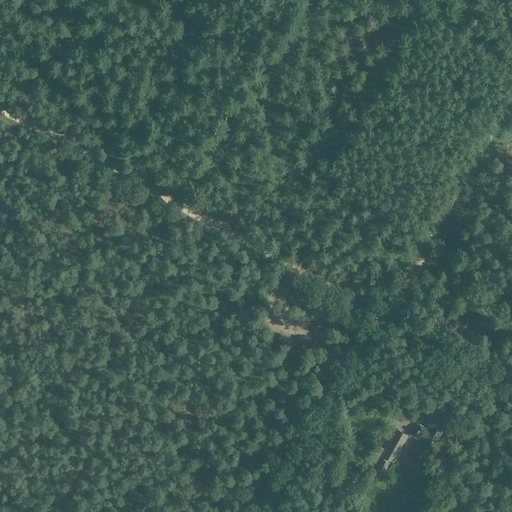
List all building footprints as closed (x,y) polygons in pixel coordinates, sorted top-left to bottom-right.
[(443,427),(434,422),(429,431),(420,425),(414,436),(424,442),(419,450),(428,455),(443,427)] [(407,435),(396,429),(382,456),(392,462),(407,435)] [(375,445),(368,462),(375,465),(382,448),(375,445)] [(376,468),(385,472),(390,463),(381,458),(376,468)] [(448,498),(463,505),(468,497),(452,490),(448,498)]
